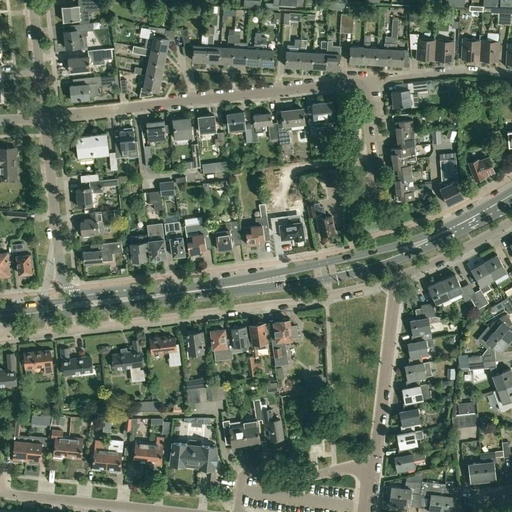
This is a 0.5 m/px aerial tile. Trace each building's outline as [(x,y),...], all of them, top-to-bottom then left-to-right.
[(98,0),(78,0),(78,5),(62,7),(64,22),(79,20),(79,24),(89,23),(87,11),(99,10),(98,0)] [(504,24),(505,7),(492,7),(491,13),(499,14),(498,24),(504,24)] [(418,20),(418,10),(409,11),(409,17),(409,20),(410,20),(418,20)] [(408,50),(396,49),(398,19),(392,19),(391,36),(390,64),(403,65),(404,55),(409,55),(408,50)] [(78,30),(65,31),(66,48),(87,46),(86,35),(88,35),(88,31),(93,30),(93,23),(89,23),(79,24),(77,24),(78,30)] [(169,39),(164,38),(166,28),(149,26),(148,28),(141,27),(140,36),(153,39),(151,49),(166,52),(169,39)] [(188,29),(181,30),(184,47),(191,45),(188,29)] [(206,62),(208,34),(202,34),(201,46),(194,45),(193,61),(206,62)] [(214,34),(208,34),(206,62),(219,62),(220,47),(213,46),(214,34)] [(418,34),(410,34),(411,50),(417,50),(416,59),(435,60),(436,39),(418,38),(418,34)] [(377,48),(370,47),(371,35),(365,35),(364,47),(363,63),(376,63),(377,48)] [(247,45),(247,48),(246,64),(259,65),(260,49),(260,44),(261,37),(255,36),(254,46),(247,45)] [(390,64),(391,36),(385,36),(385,43),(384,43),(384,48),(377,48),(376,63),(390,64)] [(480,61),(481,39),(462,38),(461,60),(480,61)] [(299,67),(301,39),(295,39),(294,51),(287,51),(286,66),(299,67)] [(313,52),(306,52),(307,40),(301,39),(299,67),(312,68),(313,52)] [(436,39),(435,60),(453,61),(454,40),(436,39)] [(481,39),(480,61),(498,62),(499,52),(499,40),(498,40),(487,40),(481,39)] [(326,69),(339,69),(341,46),(332,45),(332,42),(331,40),(327,40),(327,41),(327,48),(327,53),(326,69)] [(166,52),(151,49),(134,45),(132,52),(150,55),(149,62),(164,65),(166,52)] [(363,63),(364,47),(351,46),(350,62),(363,63)] [(234,48),(220,47),(219,62),(233,63),(234,48)] [(233,63),(246,64),(247,48),(234,48),(233,63)] [(89,56),(67,58),(69,71),(73,71),(73,73),(77,71),(82,70),(82,72),(91,71),(90,65),(105,64),(104,49),(88,50),(89,56)] [(260,49),(259,65),(273,65),(274,50),(260,49)] [(321,53),(313,52),(312,68),(326,69),(327,53),(321,53)] [(161,78),(164,65),(149,62),(146,75),(161,78)] [(84,84),(70,86),(72,100),(90,99),(89,96),(98,95),(97,87),(119,85),(117,75),(97,76),(84,78),(84,84)] [(159,91),(161,78),(146,75),(143,88),(142,87),(140,96),(151,95),(152,90),(159,91)] [(395,91),(392,91),(393,107),(410,105),(411,107),(419,106),(418,94),(428,93),(427,80),(407,82),(408,89),(395,91)] [(334,121),(334,116),(332,101),(312,104),(314,118),(308,119),(310,136),(316,136),(315,126),(324,125),(324,122),(334,121)] [(278,125),(279,138),(280,144),(281,143),(290,142),(288,124),(304,122),(303,109),(282,111),(284,125),(278,125)] [(253,141),(251,124),(245,125),(244,111),(227,113),(229,130),(245,128),(247,142),(253,141)] [(279,138),(278,125),(277,122),(272,123),(271,112),(254,114),(255,124),(251,124),(253,141),(258,141),(257,132),(263,131),(262,125),(268,124),(270,139),(279,138)] [(414,132),(413,119),(412,113),(400,114),(401,120),(395,121),(396,134),(414,132)] [(214,115),(199,117),(200,132),(216,130),(214,115)] [(190,118),(173,120),(175,138),(192,136),(190,118)] [(164,120),(147,122),(149,140),(166,137),(164,120)] [(134,137),(133,130),(133,127),(132,127),(132,128),(126,129),(126,131),(120,132),(121,140),(118,140),(119,144),(115,144),(116,152),(116,157),(128,156),(127,152),(138,151),(137,141),(134,141),(134,139),(135,139),(135,137),(134,137)] [(449,130),(447,137),(453,139),(455,132),(449,130)] [(215,139),(216,149),(225,148),(224,132),(218,133),(218,139),(215,139)] [(409,146),(416,145),(414,132),(396,134),(398,147),(409,146)] [(91,135),(93,155),(108,154),(106,133),(91,135)] [(94,158),(93,155),(91,135),(76,137),(79,160),(94,158)] [(193,168),(200,167),(198,143),(191,144),(193,168)] [(393,161),(410,159),(417,158),(416,145),(409,146),(398,147),(391,148),(393,161)] [(150,146),(144,147),(146,166),(153,172),(150,146)] [(1,153),(0,153),(0,178),(17,178),(16,148),(1,148),(1,153)] [(477,160),(469,162),(475,179),(483,176),(483,175),(493,171),(489,157),(480,161),(479,158),(476,159),(477,160)] [(410,159),(393,161),(394,174),(412,172),(411,165),(418,164),(417,158),(410,159)] [(455,178),(456,181),(458,180),(456,159),(440,160),(442,182),(439,182),(439,185),(455,178)] [(343,183),(342,168),(325,170),(325,171),(326,181),(326,185),(343,183)] [(395,187),(413,185),(412,172),(394,174),(395,187)] [(103,192),(102,186),(118,184),(118,178),(99,180),(89,181),(90,187),(77,188),(78,206),(92,205),(91,193),(103,192)] [(464,197),(456,181),(455,178),(439,185),(440,188),(448,205),(464,197)] [(173,183),(160,184),(161,195),(174,193),(173,183)] [(413,185),(395,187),(397,200),(415,198),(413,185)] [(162,209),(160,192),(143,194),(144,205),(153,204),(154,210),(162,209)] [(256,225),(245,227),(248,245),(260,243),(259,240),(265,239),(270,238),(269,230),(267,216),(265,203),(259,204),(261,217),(255,217),(256,225)] [(318,207),(318,203),(307,205),(309,216),(316,215),(321,235),(335,232),(332,215),(326,217),(323,206),(318,207)] [(103,232),(103,226),(101,211),(91,212),(91,218),(84,219),(84,222),(80,222),(81,234),(82,237),(90,236),(90,233),(103,232)] [(295,239),(304,237),(304,235),(306,235),(305,227),(303,228),(302,221),(288,223),(287,215),(271,218),(273,231),(281,230),(282,238),(294,237),(295,239)] [(231,249),(231,247),(233,247),(231,235),(240,234),(238,220),(225,222),(226,230),(215,231),(218,249),(221,249),(222,251),(231,249)] [(148,237),(149,240),(151,258),(152,258),(154,259),(157,259),(158,258),(166,257),(162,222),(157,223),(157,225),(155,225),(156,236),(148,237)] [(177,237),(176,229),(181,228),(180,222),(164,224),(166,240),(170,239),(173,256),(178,255),(178,257),(184,256),(184,254),(185,254),(182,236),(177,237)] [(208,224),(196,226),(196,223),(185,225),(189,254),(201,252),(201,249),(206,248),(205,240),(210,239),(208,224)] [(140,262),(140,260),(146,259),(145,249),(148,249),(146,234),(130,236),(133,261),(135,260),(135,262),(140,262)] [(113,260),(112,253),(123,252),(121,241),(100,243),(101,250),(83,252),(84,263),(103,261),(113,260)] [(7,252),(2,252),(1,243),(0,242),(0,275),(10,274),(7,252)] [(24,255),(23,245),(22,244),(11,245),(13,258),(17,258),(18,266),(19,266),(19,273),(31,272),(30,261),(32,260),(31,254),(24,255)] [(484,262),(494,279),(507,271),(497,254),(484,262)] [(487,282),(494,279),(484,262),(471,269),(481,286),(479,287),(480,289),(475,292),(483,306),(488,302),(483,293),(491,289),(487,282)] [(484,309),(482,306),(483,306),(475,292),(469,295),(465,285),(461,287),(455,274),(441,280),(449,297),(461,292),(465,301),(471,298),(477,309),(479,312),(484,309)] [(436,304),(449,297),(441,280),(428,286),(436,304)] [(509,313),(511,311),(511,305),(507,297),(501,300),(509,313)] [(423,318),(435,316),(433,302),(421,305),(422,307),(423,318)] [(437,316),(435,316),(423,318),(422,307),(415,309),(417,319),(410,320),(413,334),(424,332),(431,331),(429,323),(438,322),(437,316)] [(511,338),(511,328),(509,326),(511,324),(508,322),(510,319),(507,313),(501,316),(503,320),(498,326),(493,322),(489,327),(494,331),(509,342),(511,338)] [(290,326),(289,319),(288,319),(286,318),(282,318),(281,320),(273,322),(276,338),(271,339),(275,366),(288,364),(284,340),(292,338),(298,337),(296,325),(290,326)] [(257,348),(260,348),(267,347),(267,342),(267,341),(264,323),(263,323),(262,321),(258,322),(257,324),(251,325),(252,337),(251,337),(252,345),(253,356),(254,359),(258,358),(257,348)] [(251,337),(247,338),(245,325),(238,326),(237,325),(233,325),(232,327),(231,328),(233,345),(231,345),(232,352),(243,350),(242,347),(252,345),(251,337)] [(506,346),(509,342),(494,331),(489,327),(488,325),(476,339),(487,348),(490,344),(498,351),(504,344),(506,346)] [(229,331),(224,331),(224,329),(219,329),(217,328),(213,328),(213,330),(211,330),(214,347),(224,346),(224,349),(226,349),(227,353),(232,352),(229,331)] [(188,333),(187,333),(190,354),(203,352),(202,345),(205,345),(203,332),(195,333),(195,331),(188,332),(188,333)] [(424,332),(413,334),(414,342),(408,343),(410,357),(421,355),(428,353),(427,347),(434,345),(433,338),(425,340),(424,332)] [(164,339),(164,337),(150,338),(151,350),(161,349),(162,352),(169,351),(170,357),(169,358),(170,366),(181,364),(178,344),(176,344),(175,337),(164,339)] [(140,370),(140,365),(143,365),(140,339),(133,340),(134,351),(128,352),(127,347),(121,348),(121,352),(113,353),(114,368),(129,366),(132,384),(146,382),(144,370),(140,370)] [(92,368),(91,356),(69,358),(68,348),(61,349),(64,373),(76,372),(76,370),(92,368)] [(53,372),(52,365),(51,350),(24,352),(25,365),(41,363),(42,373),(53,372)] [(8,370),(0,370),(0,382),(4,382),(4,385),(17,384),(14,354),(7,354),(8,370)] [(468,363),(484,361),(483,354),(468,356),(468,363)] [(408,379),(419,377),(425,376),(421,355),(410,357),(412,364),(405,366),(408,379)] [(254,363),(254,359),(253,356),(247,357),(250,378),(257,377),(256,372),(254,363)] [(484,361),(468,363),(463,363),(463,370),(484,368),(484,361)] [(254,363),(256,372),(262,371),(261,362),(254,363)] [(511,372),(510,368),(499,372),(496,366),(489,367),(492,375),(497,389),(511,383),(511,372)] [(426,384),(420,385),(419,377),(408,379),(409,387),(402,388),(405,402),(416,400),(423,399),(423,398),(428,397),(426,384)] [(198,380),(198,379),(186,381),(187,389),(203,387),(202,379),(198,380)] [(312,380),(313,388),(323,387),(322,379),(312,380)] [(216,383),(219,399),(225,398),(223,382),(216,383)] [(213,400),(219,399),(216,383),(210,383),(211,387),(213,400)] [(511,406),(511,383),(497,389),(493,390),(501,411),(511,406)] [(189,409),(195,408),(192,389),(187,390),(189,409)] [(451,394),(444,395),(445,402),(452,401),(451,394)] [(256,416),(262,415),(260,399),(254,400),(256,416)] [(402,425),(413,423),(420,421),(416,400),(405,402),(407,410),(400,411),(402,425)] [(473,401),(466,402),(467,412),(474,411),(473,401)] [(284,440),(280,419),(275,420),(273,413),(269,413),(269,409),(262,410),(263,415),(262,415),(263,422),(264,429),(270,429),(271,439),(275,441),(284,440)] [(52,415),(51,423),(59,424),(60,416),(52,415)] [(458,415),(452,416),(453,428),(460,427),(458,415)] [(22,462),(23,459),(27,459),(29,440),(29,436),(19,435),(20,418),(12,418),(10,441),(15,441),(13,458),(12,461),(22,462)] [(260,441),(258,425),(257,418),(243,420),(244,426),(246,443),(260,441)] [(244,426),(243,420),(229,422),(229,420),(222,421),(226,443),(232,442),(233,445),(246,443),(244,426)] [(415,431),(413,423),(402,425),(404,433),(397,434),(400,448),(411,445),(417,444),(416,438),(423,437),(422,430),(415,431)] [(69,436),(63,436),(64,431),(52,429),(52,437),(55,438),(53,457),(63,458),(63,455),(67,456),(69,436)] [(29,436),(29,440),(27,459),(29,460),(28,463),(41,464),(43,445),(47,446),(47,437),(29,435),(29,436)] [(69,436),(67,456),(69,456),(73,458),(74,456),(81,457),(84,438),(69,436)] [(156,443),(149,442),(147,461),(147,463),(154,465),(154,462),(161,463),(161,462),(164,437),(157,436),(156,443)] [(109,448),(107,468),(111,468),(111,471),(120,472),(124,440),(110,438),(110,441),(109,448)] [(215,453),(216,446),(202,445),(202,446),(200,446),(200,440),(189,439),(189,445),(187,444),(187,443),(173,442),(172,448),(172,451),(171,464),(185,465),(186,457),(200,459),(200,467),(214,468),(214,462),(216,462),(217,453),(215,453)] [(107,468),(109,448),(110,441),(102,440),(101,448),(95,447),(93,470),(102,471),(103,467),(107,468)] [(147,461),(149,442),(135,441),(133,459),(133,460),(134,460),(147,461)] [(509,441),(502,442),(504,457),(511,456),(509,441)] [(424,451),(412,453),(411,445),(400,448),(401,455),(395,457),(397,470),(415,467),(413,460),(425,458),(424,451)] [(481,462),(483,480),(496,479),(494,461),(496,461),(495,451),(480,452),(481,462)] [(479,481),(483,480),(481,462),(468,463),(470,479),(479,478),(479,481)] [(407,476),(405,488),(412,489),(411,492),(414,493),(415,481),(422,482),(422,481),(423,481),(424,471),(407,476)] [(422,481),(422,482),(420,494),(428,494),(429,482),(423,481),(422,481)] [(441,511),(444,487),(445,487),(445,483),(439,483),(438,486),(432,485),(428,511),(431,511),(441,511)] [(391,486),(389,502),(400,504),(400,506),(407,507),(408,501),(410,501),(411,492),(412,489),(405,488),(391,486)] [(444,487),(441,511),(445,511),(446,511),(452,511),(454,511),(456,502),(460,503),(462,487),(453,486),(453,488),(445,487),(444,487)]
